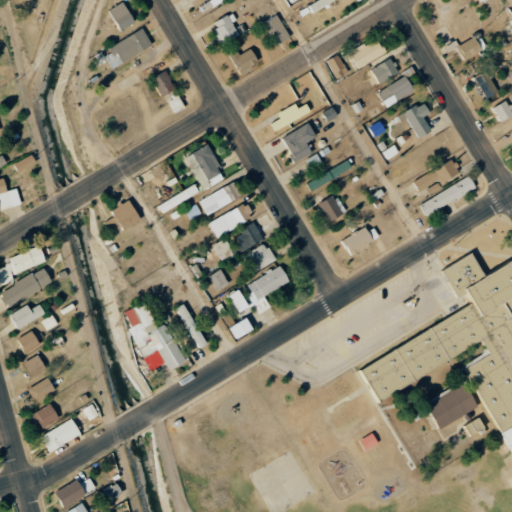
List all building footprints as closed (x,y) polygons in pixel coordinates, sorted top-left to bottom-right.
[(334,0),(316,0),(307,5),(312,13),(334,0)] [(134,23),(124,1),(108,9),(118,30),(134,23)] [(239,34),(228,14),(211,23),(222,44),(239,34)] [(274,46),(289,38),(277,14),(262,22),(274,46)] [(102,52),(111,69),(152,45),(142,29),(102,52)] [(456,48),(463,60),(486,47),(478,34),(456,48)] [(357,69),(386,52),(377,37),(348,53),(357,69)] [(258,64),(251,48),(238,54),(234,47),(227,51),(238,74),(258,64)] [(347,72),(336,54),(325,60),(335,79),(347,72)] [(377,83),(398,74),(390,58),(370,68),(377,83)] [(160,97),(174,90),(166,71),(151,77),(160,97)] [(484,98),(496,94),(486,71),(474,75),(484,98)] [(377,90),(384,106),(413,92),(406,77),(377,90)] [(511,114),(511,111),(505,100),(492,108),(500,121),(511,114)] [(402,112),(414,139),(430,132),(423,116),(429,113),(424,102),(402,112)] [(271,122),(275,130),(310,113),(305,104),(297,108),(295,104),(276,113),(279,119),(271,122)] [(315,137),(308,123),(281,138),(294,162),(311,153),(305,142),(315,137)] [(184,156),(200,190),(223,179),(207,145),(184,156)] [(387,159),(397,153),(394,146),(383,153),(387,159)] [(13,164),(17,172),(35,163),(31,154),(13,164)] [(322,164),(316,154),(305,160),(311,170),(322,164)] [(305,183),(310,191),(351,168),(346,160),(305,183)] [(440,184),(458,174),(451,160),(412,181),(417,191),(437,179),(440,184)] [(475,191),(470,178),(418,201),(423,214),(475,191)] [(17,188),(7,191),(4,180),(0,180),(0,209),(20,205),(17,188)] [(239,197),(233,183),(198,199),(204,213),(239,197)] [(157,205),(162,212),(197,192),(193,185),(157,205)] [(327,221),(344,213),(335,194),(318,202),(327,221)] [(140,220),(129,200),(110,210),(113,216),(103,222),(108,232),(120,226),(122,230),(140,220)] [(215,237),(253,216),(245,202),(207,222),(215,237)] [(199,214),(195,205),(184,210),(188,219),(199,214)] [(262,239),(253,223),(234,234),(239,244),(230,249),(223,238),(212,245),(222,263),(262,239)] [(341,237),(346,252),(378,242),(373,227),(341,237)] [(274,261),(266,243),(242,253),(251,272),(274,261)] [(45,262),(39,246),(9,257),(12,264),(0,267),(0,286),(13,282),(11,275),(45,262)] [(352,371),(374,404),(474,342),(481,353),(456,369),(511,463),(511,468),(505,474),(511,484),(511,280),(500,262),(476,275),(463,252),(437,271),(451,297),(457,294),(461,304),(352,371)] [(263,296),(288,281),(279,266),(246,284),(250,292),(242,297),(238,289),(227,295),(238,313),(252,304),(258,314),(269,307),(263,296)] [(51,283),(43,268),(0,291),(0,293),(7,307),(51,283)] [(215,291),(228,284),(220,269),(207,276),(215,291)] [(147,371),(164,363),(167,370),(183,363),(165,323),(155,327),(143,302),(120,312),(147,371)] [(44,313),(39,304),(30,310),(26,305),(8,316),(17,330),(44,313)] [(173,309),(198,349),(206,344),(182,304),(173,309)] [(229,327),(236,339),(252,329),(245,318),(229,327)] [(16,338),(24,353),(39,345),(32,331),(16,338)] [(46,369),(36,354),(21,364),(31,379),(46,369)] [(34,402),(55,392),(48,378),(27,388),(34,402)] [(463,382),(424,403),(439,429),(477,408),(463,382)] [(42,428),(59,418),(50,403),(33,413),(42,428)] [(40,435),(47,451),(80,436),(73,420),(40,435)] [(95,488),(89,477),(79,483),(76,478),(54,492),(63,507),(95,488)] [(108,500),(122,492),(116,483),(102,491),(108,500)]
